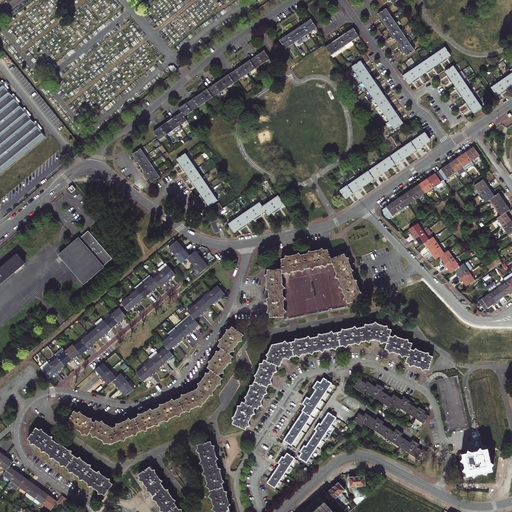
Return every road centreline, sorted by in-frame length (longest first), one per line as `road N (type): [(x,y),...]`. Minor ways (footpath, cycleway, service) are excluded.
road 1 (residential): [(252,242),(227,313),(169,391),(127,406),(58,390),(21,412),(15,437),(24,459),(90,511)]
road 2 (residential): [(243,511),(240,469),(298,382),(356,362),(433,402),(446,461),(437,493)]
road 3 (residential): [(256,25),(112,137),(94,168)]
road 4 (tertiary): [(281,511),(336,462),(355,455),(437,493)]
road 5 (residential): [(447,146),(339,0)]
road 6 (residential): [(94,168),(201,240),(252,242)]
road 7 (residential): [(488,322),(463,314),(360,207)]
